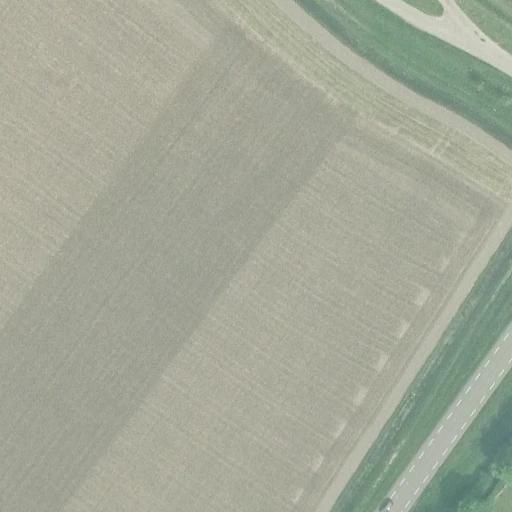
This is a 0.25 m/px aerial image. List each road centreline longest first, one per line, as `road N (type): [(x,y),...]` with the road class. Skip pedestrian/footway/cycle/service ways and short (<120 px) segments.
road 1 (tertiary): [(390,511),(511,341)]
road 2 (unclassified): [(511,69),(383,0)]
